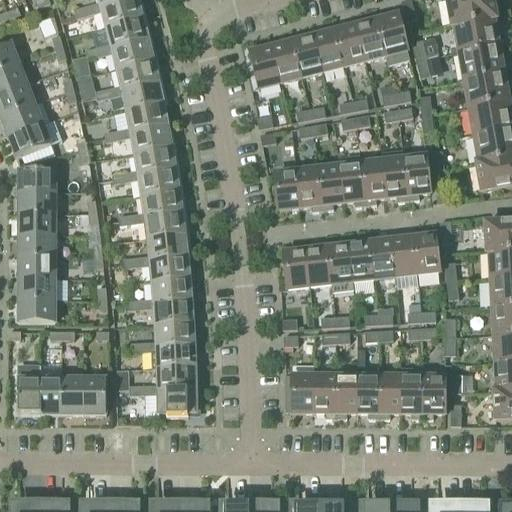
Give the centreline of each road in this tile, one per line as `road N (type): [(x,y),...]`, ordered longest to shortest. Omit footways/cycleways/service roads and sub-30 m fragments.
road 1 (residential): [(248,465),(242,221),(205,16)]
road 2 (residential): [(248,465),(511,466)]
road 3 (residential): [(0,466),(248,465)]
